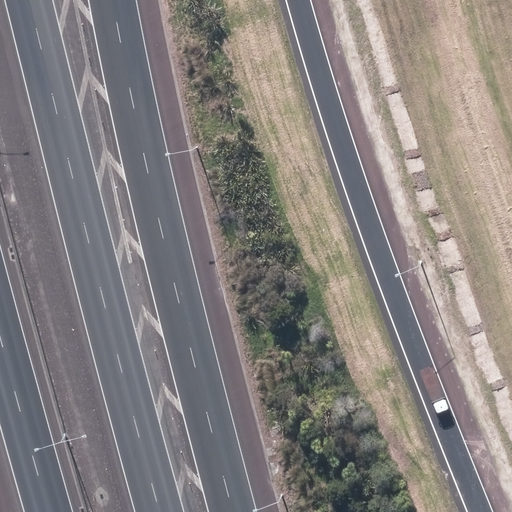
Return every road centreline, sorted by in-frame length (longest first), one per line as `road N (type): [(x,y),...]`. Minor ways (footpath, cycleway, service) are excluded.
road 1 (motorway): [(308,0),(381,237),(486,511)]
road 2 (motorway): [(27,0),(102,318),(159,511)]
road 3 (motorway): [(114,0),(163,237),(234,511)]
road 4 (motorway): [(50,511),(0,337)]
